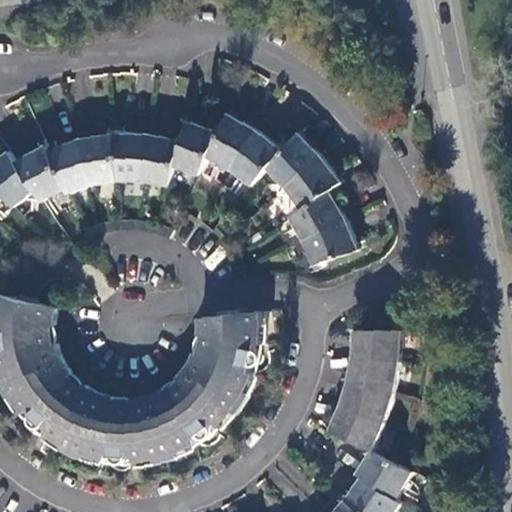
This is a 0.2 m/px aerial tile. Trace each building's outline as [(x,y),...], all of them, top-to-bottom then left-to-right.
[(206,155),(228,168),(254,129),(226,113),(217,132),(206,155)] [(172,166),(197,175),(206,155),(217,132),(185,119),(179,140),(172,166)] [(228,168),(251,185),(266,167),(282,149),(254,129),(228,168)] [(319,155),(297,131),(282,149),(266,167),(285,186),(319,155)] [(90,185),(115,181),(112,133),(78,139),(90,185)] [(115,181),(141,180),(146,134),(112,133),(115,181)] [(141,180),(167,185),(172,166),(179,140),(146,134),(141,180)] [(66,194),(90,185),(78,139),(46,151),(63,189),(66,194)] [(41,202),(63,189),(46,151),(44,146),(14,162),(41,202)] [(7,152),(0,157),(0,193),(45,240),(54,241),(62,243),(71,246),(41,202),(14,162),(7,152)] [(285,186),(303,207),(328,189),(340,181),(319,155),(285,186)] [(344,217),(328,189),(303,207),(290,216),(304,238),(344,217)] [(356,248),(344,217),(304,238),(310,260),(324,265),(326,259),(356,248)] [(121,219),(105,223),(109,233),(123,230),(121,219)] [(142,220),(121,219),(123,230),(140,230),(142,220)] [(159,223),(142,220),(140,230),(158,234),(159,223)] [(105,223),(86,229),(90,238),(100,235),(109,233),(105,223)] [(177,230),(159,223),(158,234),(173,239),(177,230)] [(60,325),(61,308),(33,300),(0,293),(0,292),(0,353),(0,355),(0,377),(5,376),(14,395),(10,399),(20,416),(28,412),(32,416),(30,419),(30,423),(32,426),(35,428),(39,429),(43,427),(47,430),(44,439),(60,450),(64,443),(84,451),(82,459),(102,463),(105,455),(110,456),(110,460),(113,464),(117,466),(122,465),(125,461),(126,457),(130,456),(133,466),(155,463),(153,456),(173,450),(176,456),(194,448),(192,438),(197,437),(200,439),(204,440),(208,438),(210,435),(211,431),(209,427),(212,423),(220,429),(233,414),(229,410),(241,390),(246,395),(255,376),(247,370),(250,366),(254,366),(258,364),(260,360),(260,356),(258,352),(254,351),(254,345),(263,344),(264,324),(257,325),(256,312),(201,317),(201,335),(205,334),(200,354),(197,352),(192,363),(187,370),(179,378),(182,380),(166,392),(165,389),(135,397),(135,400),(117,399),(117,396),(102,392),(88,383),(85,385),(74,373),(76,371),(68,358),(62,343),(58,344),(56,325),(60,325)] [(354,329),(352,354),(399,360),(402,329),(354,329)] [(352,354),(348,380),(392,390),(399,360),(352,354)] [(348,380),(340,404),(384,420),(392,390),(348,380)] [(340,404),(330,428),(371,449),(372,450),(384,420),(340,404)] [(371,449),(358,473),(362,475),(398,498),(413,470),(394,461),(372,450),(371,449)] [(362,475),(345,497),(364,511),(394,511),(402,501),(398,498),(362,475)] [(364,511),(345,497),(333,511),(364,511)]
